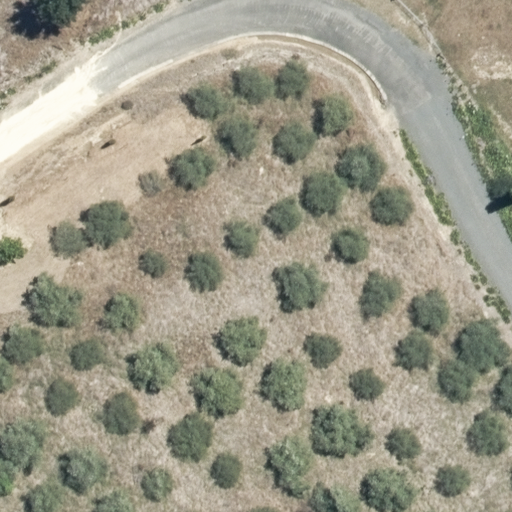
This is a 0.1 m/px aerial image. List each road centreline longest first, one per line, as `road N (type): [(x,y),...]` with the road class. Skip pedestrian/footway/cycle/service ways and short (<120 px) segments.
road 1 (unknown): [(511,239),(402,62),(358,19),(315,0)]
road 2 (unknown): [(216,0),(135,40),(0,134)]
